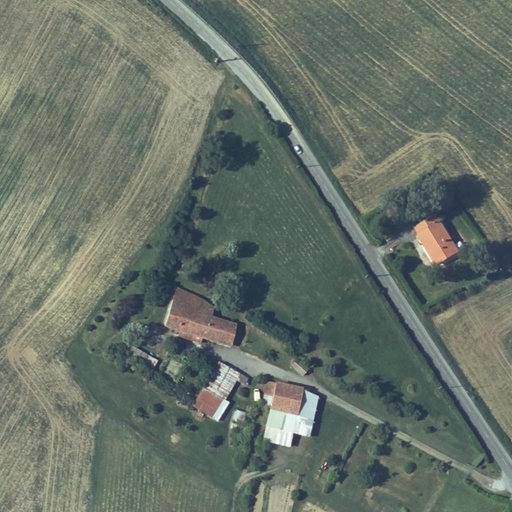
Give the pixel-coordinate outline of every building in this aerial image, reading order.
[(437,267),(461,253),(439,216),(417,228),(421,236),(420,237),(437,267)] [(212,316),(214,311),(207,308),(204,315),(195,312),(200,296),(176,289),(164,325),(179,330),(203,337),(205,338),(212,316)] [(217,302),(200,296),(195,312),(204,315),(207,308),(214,311),(217,302)] [(212,316),(205,338),(231,346),(238,325),(212,316)] [(201,343),(203,337),(179,330),(177,336),(201,343)] [(148,353),(135,344),(129,353),(142,362),(148,353)] [(309,368),(297,358),(291,364),(303,374),(309,368)] [(240,373),(217,361),(192,406),(218,420),(228,402),(225,400),(240,373)] [(276,381),(270,408),(297,414),(303,389),(303,388),(276,381)] [(297,414),(293,432),(309,436),(318,396),(303,389),(297,414)] [(297,414),(270,408),(262,439),(289,446),(293,432),(297,414)] [(234,410),(232,422),(243,424),(246,412),(234,410)]
